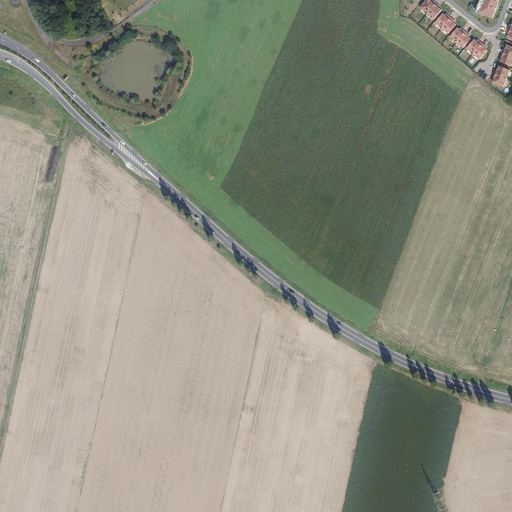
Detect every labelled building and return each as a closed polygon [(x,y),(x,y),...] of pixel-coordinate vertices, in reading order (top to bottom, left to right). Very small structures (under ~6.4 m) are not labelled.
[(434,21),(443,10),(429,0),(425,0),(419,9),(434,21)] [(499,0),(479,0),(475,12),(492,18),(499,0)] [(449,35),(456,25),(441,14),(434,24),(449,35)] [(464,49),(471,38),(456,28),(449,39),(464,49)] [(488,50),(474,40),(466,50),(480,61),(488,50)] [(511,46),(506,44),(503,53),(511,55),(511,46)] [(511,66),(511,55),(503,53),(500,63),(511,66)] [(511,70),(499,66),(493,82),(506,87),(511,70)]
